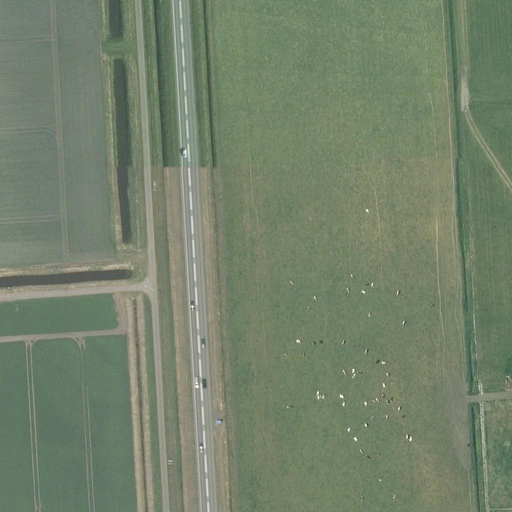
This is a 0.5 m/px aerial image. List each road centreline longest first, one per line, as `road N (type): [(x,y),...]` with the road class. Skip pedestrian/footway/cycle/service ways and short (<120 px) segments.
road 1 (unclassified): [(165,511),(136,0)]
road 2 (trunk): [(206,511),(178,0)]
